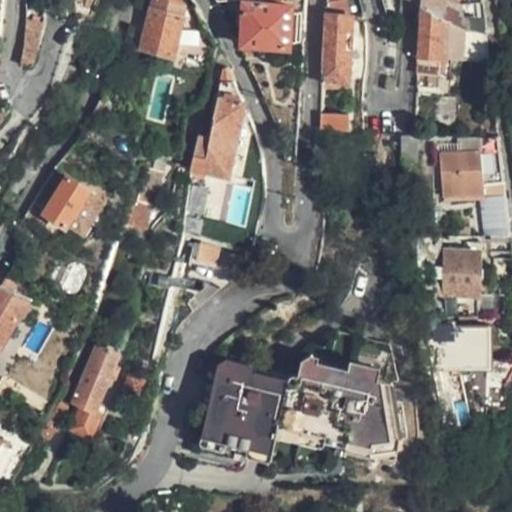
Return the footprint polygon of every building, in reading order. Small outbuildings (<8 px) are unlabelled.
[(172,56),(182,17),(179,16),(182,4),(177,0),(154,0),(141,48),(172,56)] [(277,0),(215,0),(216,0),(228,0),(238,0),(239,6),(244,6),(243,45),(289,47),(290,5),(278,5),(277,0)] [(326,0),(325,17),(349,17),(346,0),(326,0)] [(419,0),(418,6),(463,30),(487,33),(465,24),(465,1),(481,0),(419,0)] [(290,5),(289,47),(304,47),(306,6),(290,5)] [(463,30),(418,6),(416,56),(441,57),(456,58),(490,59),(487,33),(463,30)] [(349,86),(349,17),(325,17),(321,90),(341,89),(341,87),(349,86)] [(43,25),(44,23),(23,20),(23,21),(19,69),(31,68),(31,67),(32,65),(32,63),(33,61),(34,59),(34,57),(35,55),(36,54),(36,51),(37,50),(38,48),(38,46),(39,44),(39,42),(39,40),(40,38),(41,36),(41,34),(41,33),(42,30),(43,29),(43,27),(43,25)] [(416,56),(415,78),(441,80),(441,75),(441,57),(416,56)] [(456,58),(441,57),(441,75),(454,75),(456,58)] [(227,176),(243,103),(233,84),(225,67),(221,70),(207,139),(196,138),(190,168),(227,176)] [(451,102),(451,84),(436,83),(436,101),(451,102)] [(277,126),(298,128),(300,108),(289,107),(291,97),(280,96),(277,126)] [(351,113),(320,113),(319,130),(350,130),(351,113)] [(414,136),(399,135),(399,163),(414,163),(414,136)] [(483,236),(491,235),(511,234),(498,137),(463,138),(465,155),(439,156),(441,199),(478,197),(483,236)] [(374,178),(374,157),(353,155),(353,179),(374,178)] [(86,188),(53,169),(43,187),(30,206),(64,227),(75,207),(77,209),(82,201),(81,200),(86,188)] [(154,207),(162,176),(146,171),(136,202),(133,202),(127,224),(145,229),(151,207),(154,207)] [(492,254),(511,252),(511,238),(511,234),(491,235),(492,254)] [(474,236),(444,238),(444,252),(473,252),(474,236)] [(23,242),(16,255),(29,261),(36,248),(23,242)] [(473,252),(444,252),(445,295),(482,295),(481,252),(473,252)] [(0,288),(0,344),(14,320),(17,322),(27,303),(25,302),(28,298),(0,288)] [(294,348),(289,375),(276,427),(372,445),(374,435),(399,440),(403,425),(410,425),(399,391),(393,393),(386,370),(379,338),(328,325),(294,348)] [(454,329),(456,368),(490,367),(490,362),(489,327),(454,329)] [(94,412),(107,379),(114,380),(119,368),(113,365),(118,355),(95,345),(73,403),(78,405),(75,411),(87,417),(90,409),(94,412)] [(248,443),(265,369),(220,360),(215,364),(201,432),(248,443)] [(490,367),(456,368),(457,393),(498,391),(510,363),(490,362),(490,367)] [(276,427),(289,375),(265,369),(248,443),(201,432),(200,439),(271,454),(275,433),(371,452),(372,445),(276,427)]
